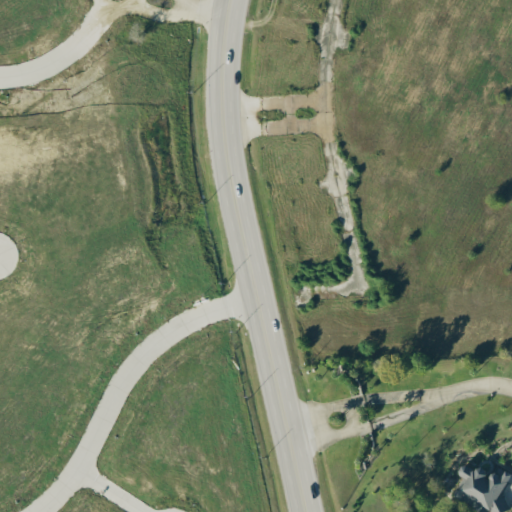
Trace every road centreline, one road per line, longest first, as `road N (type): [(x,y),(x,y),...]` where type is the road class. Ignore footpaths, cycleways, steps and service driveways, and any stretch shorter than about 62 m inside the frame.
road 1 (tertiary): [(227,0),(221,141),(303,511)]
road 2 (residential): [(285,435),(474,387),(511,388)]
